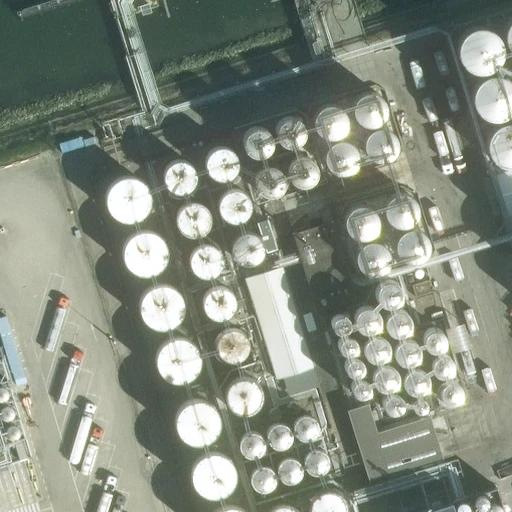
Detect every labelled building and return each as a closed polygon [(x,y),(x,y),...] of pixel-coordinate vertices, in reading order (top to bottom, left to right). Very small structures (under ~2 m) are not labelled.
[(234,161),(234,160),(233,155),(230,149),(226,146),(219,144),(213,144),(207,147),(203,152),(201,159),(202,165),(205,171),(210,175),(216,177),(222,176),(227,174),(229,172),(232,167),(234,161)] [(193,171),(191,164),(188,159),(185,157),(182,155),(175,154),(169,156),(164,159),(161,164),(160,167),(160,171),(161,178),(165,183),(171,186),(177,187),(182,186),(188,183),(191,178),(193,171)] [(148,191),(148,190),(146,183),(145,179),(142,176),(137,173),(133,171),(129,171),(122,172),(120,173),(115,176),(112,180),(110,183),(109,190),(109,195),(110,198),(114,204),(120,208),(123,209),(128,210),(134,209),(138,207),(141,205),(144,202),(146,198),(148,191)] [(246,202),(246,201),(245,195),(242,190),(236,186),(229,185),(223,186),(218,190),(215,195),(214,201),(215,207),(218,212),(222,216),(228,218),(232,218),(236,217),(241,213),(245,208),(246,202)] [(206,217),(205,210),(202,205),(197,202),(191,201),(184,201),(179,205),(175,210),(173,216),(174,222),(177,228),(182,231),(185,233),(189,234),(195,232),(201,229),(205,224),(206,217)] [(420,411),(465,398),(444,326),(436,325),(414,331),(397,269),(425,262),(426,252),(418,224),(375,218),(373,209),(349,215),(348,222),(357,254),(357,251),(364,276),(363,283),(371,284),(375,301),(333,313),(332,321),(338,340),(337,341),(353,398),(373,393),(374,394),(372,406),(375,417),(377,405),(420,411)] [(316,214),(319,226),(332,222),(328,210),(316,214)] [(332,222),(319,226),(292,234),(316,313),(356,300),(332,222)] [(167,248),(167,247),(166,242),(165,238),(161,233),(155,229),(148,227),(145,227),(140,229),(134,232),(130,238),(128,242),(128,246),(129,253),(133,260),(139,264),(146,266),(153,265),(157,264),(161,261),(165,255),(167,248)] [(261,247),(261,246),(259,240),(256,235),(251,231),(245,230),(239,230),(233,234),(231,236),(229,240),(228,245),(229,252),(232,257),(236,260),(242,262),(249,262),(255,258),(259,252),(261,247)] [(218,259),(218,255),(216,252),(213,247),(207,243),(201,242),(196,243),(190,247),(187,252),(186,255),(185,259),(187,265),(190,270),(194,274),(201,275),(207,274),(213,271),(217,265),(218,259)] [(282,268),(244,280),(275,380),(313,368),(282,268)] [(181,300),(181,299),(180,291),(176,286),(171,282),(168,281),(163,280),(160,279),(155,280),(149,284),(145,290),(143,294),(142,298),(143,305),(147,311),(152,316),(155,317),(160,318),(163,318),(168,317),(174,314),(178,311),(180,307),(181,300)] [(422,283),(411,287),(415,299),(433,293),(429,281),(422,283)] [(229,300),(229,299),(228,292),(224,287),(218,283),(212,283),(206,284),(201,288),(197,293),(196,299),(198,305),(201,310),(206,314),(212,315),(219,314),(224,311),(228,306),(229,300)] [(242,348),(241,341),(238,336),(234,333),(227,331),(220,332),(215,335),(213,337),(210,341),(209,347),(210,354),(213,359),(218,362),(224,364),(228,364),(232,363),(237,360),(241,354),(242,348)] [(199,355),(199,354),(198,349),(197,346),(193,341),(187,336),(181,335),(176,335),(172,336),(167,339),(162,345),(160,349),(160,353),(160,357),(161,361),(165,367),(171,372),(177,374),(181,374),(186,373),(192,369),(195,365),(197,362),(199,355)] [(1,359),(0,359),(0,466),(31,457),(1,359)] [(254,395),(253,388),(248,382),(243,379),(236,378),(229,380),(225,383),(222,389),(221,395),(222,401),(226,406),(231,410),(239,411),(245,409),(250,406),(253,401),(254,395)] [(216,414),(215,406),(211,401),(205,396),(198,394),(195,394),(190,395),(184,399),(179,405),(177,412),(178,419),(181,426),(184,429),(189,431),(195,433),(199,433),(203,432),(209,429),(214,423),(215,419),(216,414)] [(314,421),(313,417),(311,413),(308,410),(303,409),(298,410),(294,412),(291,416),(290,421),(291,425),(293,429),(297,431),(301,433),(306,432),(310,429),(313,425),(314,421)] [(286,429),(286,428),(285,424),(282,420),(279,417),(275,416),(271,417),(266,419),(263,423),(262,427),(263,432),(265,436),(268,439),(273,440),(278,439),(282,437),(285,433),(286,429)] [(259,437),(259,436),(258,431),(255,427),(253,425),(248,424),(243,424),(238,427),(236,431),(235,435),(236,440),(238,444),(242,446),(247,447),(251,447),(255,444),(258,441),(259,437)] [(327,453),(327,452),(326,447),(323,443),(319,441),(314,440),(310,441),(306,444),(304,448),(303,452),(304,456),(306,460),(310,463),(314,464),(318,463),(323,461),(326,457),(327,453)] [(233,465),(233,464),(233,460),(232,456),(230,453),(227,450),(221,446),(216,445),(213,445),(206,446),(202,449),(199,451),(197,455),(195,458),(194,465),(195,469),(196,473),(199,477),(201,479),(208,483),(215,484),(222,482),(228,478),(232,472),(233,465)] [(298,463),(298,462),(297,457),(295,453),(291,451),(287,450),(283,450),(278,453),(276,457),(275,461),(275,465),(277,469),(282,473),(285,473),(291,473),(295,470),(297,467),(298,463)] [(268,470),(267,465),(265,461),(261,459),(256,458),(251,459),(248,462),(246,466),(245,470),(246,474),(248,478),(251,480),(255,482),(261,481),(265,479),(267,475),(268,470)] [(502,511),(495,487),(415,511),(502,511)] [(341,511),(342,509),(342,508),(342,504),(340,500),(336,494),(332,490),(327,489),(324,488),(317,489),(313,491),(310,493),(305,499),(304,502),(303,507),(303,511),(341,511)] [(293,511),(290,506),(284,501),(277,500),(274,500),(269,501),(263,504),(258,511),(257,511),(293,511)]
